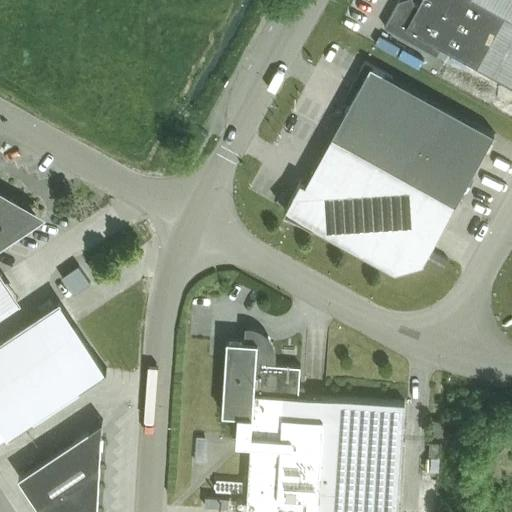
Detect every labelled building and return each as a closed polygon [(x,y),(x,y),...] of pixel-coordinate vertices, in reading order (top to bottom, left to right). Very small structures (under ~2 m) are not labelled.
[(399,0),(398,0),(384,26),(445,60),(450,51),(511,85),(511,0),(418,0),(417,4),(414,3),(412,7),(403,10),(400,2),(399,1),(400,0),(399,0)] [(348,91),(353,93),(331,131),(455,201),(494,132),(365,60),(348,91)] [(421,262),(455,201),(331,131),(303,182),(298,179),(282,207),(393,270),(421,262)] [(0,241),(41,214),(0,190),(0,309),(13,300),(0,280),(0,276),(2,275),(0,271),(0,241)] [(79,264),(61,276),(73,293),(90,282),(79,264)] [(70,328),(55,305),(0,341),(0,417),(10,433),(107,368),(106,367),(103,369),(74,325),(70,328)] [(246,511),(397,511),(405,401),(303,395),(304,386),(299,386),(301,364),(273,363),(273,361),(273,359),(273,355),(273,353),(273,351),(272,347),(270,344),(269,341),(268,340),(265,337),(263,334),(260,333),(259,332),(256,330),(252,329),(248,329),(248,339),(227,338),(223,412),(239,413),(237,440),(251,441),(246,511)] [(97,511),(103,420),(19,475),(43,511),(97,511)] [(434,420),(433,434),(443,435),(444,420),(434,420)] [(208,503),(232,505),(232,495),(208,494),(208,503)]
